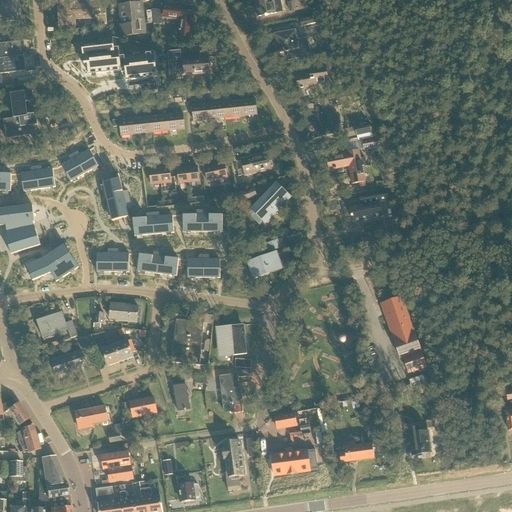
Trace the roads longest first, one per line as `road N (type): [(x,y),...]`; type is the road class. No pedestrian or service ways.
road 1 (residential): [(286,126),(190,148),(115,151),(101,141),(80,97),(44,63),(35,0)]
road 2 (tertiary): [(277,511),(511,478)]
road 3 (residential): [(272,306),(314,266),(317,251),(286,126)]
road 4 (residential): [(38,409),(149,370),(158,293)]
road 5 (residential): [(244,429),(69,457)]
road 6 (residential): [(0,302),(94,289),(158,293)]
road 7 (residential): [(286,126),(208,0)]
road 8 (residential): [(244,429),(260,420),(272,306)]
